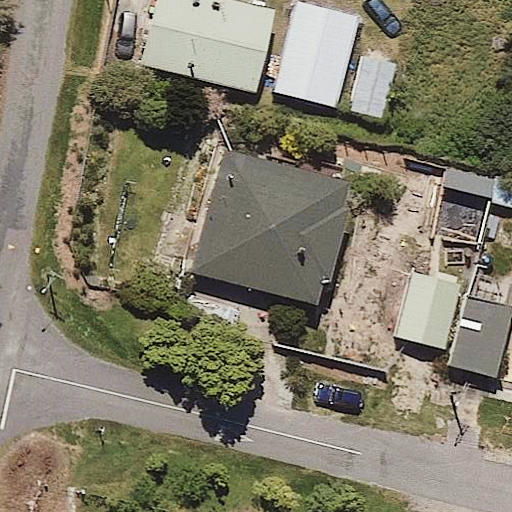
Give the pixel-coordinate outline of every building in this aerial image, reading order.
[(243,0),(111,0),(100,44),(223,76),(243,0)] [(354,9),(299,0),(292,0),(277,93),(338,104),(354,9)] [(395,58),(358,50),(345,115),(382,123),(395,58)] [(322,164),(178,134),(151,259),(296,289),(322,164)] [(465,287),(407,273),(391,337),(442,349),(437,370),(497,384),(511,324),(459,311),(465,287)]
